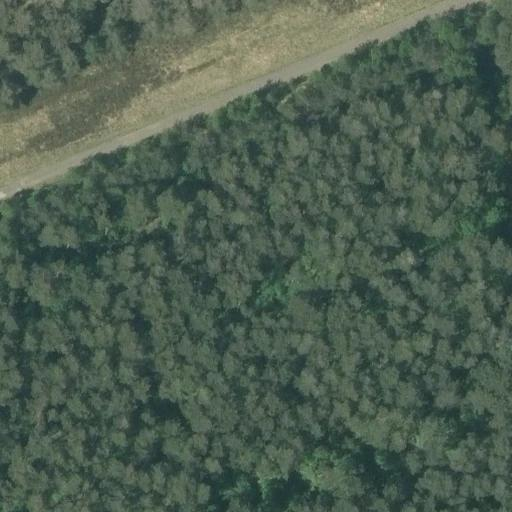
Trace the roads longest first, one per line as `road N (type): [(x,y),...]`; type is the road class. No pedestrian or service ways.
road 1 (track): [(448,0),(0,186)]
road 2 (track): [(511,237),(496,93)]
